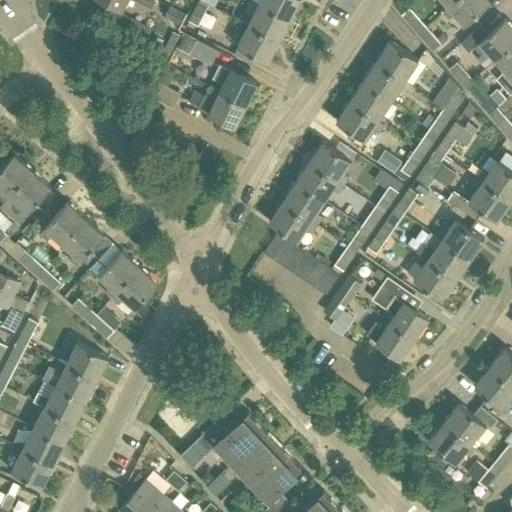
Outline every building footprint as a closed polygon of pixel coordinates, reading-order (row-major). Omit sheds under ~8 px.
[(154,0),(106,0),(123,8),(127,0),(138,0),(151,7),(154,0)] [(209,4),(201,0),(198,0),(188,20),(189,20),(198,25),(209,4)] [(295,8),(298,0),(260,0),(260,3),(290,18),(291,15),(293,17),(297,10),(295,8)] [(442,11),(454,0),(443,0),(448,4),(441,10),(442,11)] [(489,0),(454,0),(442,11),(448,18),(455,12),(465,23),(490,1),(489,0)] [(279,40),(290,18),(260,3),(253,15),(247,12),(242,21),(279,40)] [(103,19),(112,24),(132,33),(143,39),(149,26),(138,20),(109,6),(104,18),(103,19)] [(401,14),(417,33),(426,25),(410,6),(401,14)] [(496,59),(511,44),(511,25),(505,18),(489,33),(481,24),(461,42),(468,52),(474,47),(480,54),(486,48),(496,59)] [(268,61),(279,40),(242,21),(237,31),(244,34),(238,46),(268,61)] [(431,31),(426,25),(417,33),(433,51),(435,50),(440,57),(453,46),(447,39),(442,43),(436,37),(431,31)] [(211,64),(218,50),(185,32),(177,47),(211,64)] [(378,60),(406,79),(420,59),(391,40),(378,60)] [(511,44),(496,59),(505,69),(496,78),(510,95),(511,92),(511,44)] [(393,99),(406,79),(378,60),(364,80),(393,99)] [(473,79),(457,60),(448,68),(464,87),(473,79)] [(220,91),(246,104),(257,83),(231,69),(231,70),(219,64),(213,78),(223,84),(220,91)] [(151,95),(173,107),(180,93),(167,86),(175,71),(165,66),(157,81),(158,81),(151,95)] [(497,106),(473,79),(464,87),(488,114),(497,106)] [(393,99),(364,80),(351,100),(379,119),(380,118),(383,113),(389,117),(398,103),(393,99)] [(454,112),(465,96),(456,89),(445,105),(454,112)] [(235,125),(246,104),(220,91),(216,98),(205,93),(199,106),(209,111),(209,112),(235,125)] [(380,118),(379,119),(351,100),(337,120),(366,139),(374,127),(380,131),(385,123),(380,118)] [(445,105),(431,125),(441,131),(454,112),(445,105)] [(511,141),(511,140),(511,123),(497,106),(488,114),(511,141)] [(464,127),(455,120),(437,146),(446,153),(457,138),(466,144),(473,133),(477,127),(469,121),(464,127)] [(431,125),(417,144),(427,151),(441,131),(431,125)] [(310,160),(345,184),(350,176),(344,172),(352,159),(356,152),(340,141),(335,148),(324,140),(310,160)] [(427,151),(417,144),(400,169),(401,169),(397,174),(405,180),(409,175),(410,175),(427,151)] [(441,160),(446,153),(437,146),(422,168),(424,170),(419,177),(427,182),(432,175),(435,176),(445,163),(441,160)] [(394,172),(402,161),(385,149),(377,160),(394,172)] [(511,199),(511,197),(511,155),(506,151),(499,161),(497,160),(488,172),(481,167),(476,174),(511,199)] [(0,197),(4,201),(32,169),(14,153),(0,168),(0,186),(2,189),(0,190),(0,197)] [(339,192),(345,184),(310,160),(297,180),(325,199),(333,188),(339,192)] [(32,169),(4,201),(10,196),(27,211),(50,185),(32,169)] [(497,219),(511,199),(476,174),(470,183),(478,187),(470,200),(453,189),(447,199),(477,219),(483,210),(497,220),(498,219),(497,219)] [(317,212),(325,199),(297,180),(283,200),(318,223),(323,215),(317,212)] [(389,184),(376,204),(385,211),(399,191),(389,184)] [(395,207),(404,213),(418,193),(409,187),(395,207)] [(312,232),(318,223),(283,200),(270,221),(298,240),(306,227),(312,232)] [(63,243),(86,217),(67,201),(44,226),(39,233),(47,239),(52,233),(63,243)] [(376,204),(362,224),(371,230),(385,211),(376,204)] [(390,233),(404,213),(395,207),(381,227),(390,233)] [(86,217),(63,243),(73,252),(68,258),(76,265),(81,259),(104,233),(86,217)] [(442,239),(470,258),(484,239),(484,238),(456,219),(455,219),(456,220),(442,239)] [(357,250),(371,230),(362,224),(348,244),(357,250)] [(0,242),(8,250),(16,241),(0,226),(0,242)] [(376,253),(390,233),(381,227),(367,246),(368,247),(364,252),(371,257),(375,252),(376,253)] [(274,258),(287,238),(277,231),(264,251),(274,258)] [(284,265),(298,245),(287,238),(274,258),(284,265)] [(456,278),(470,258),(442,239),(435,249),(423,240),(417,251),(428,259),(429,259),(456,278)] [(35,274),(43,265),(25,249),(16,241),(8,250),(35,274)] [(334,264),(332,267),(340,273),(343,271),(357,250),(348,244),(334,264)] [(295,272),(308,252),(298,245),(284,265),(295,272)] [(111,296),(139,265),(121,249),(98,274),(109,284),(104,290),(111,296)] [(305,279),(319,259),(308,252),(295,272),(305,279)] [(315,286),(329,265),(319,259),(305,279),(315,286)] [(442,298),(456,278),(429,259),(428,259),(415,279),(442,298)] [(53,290),(61,281),(43,265),(35,274),(53,290)] [(119,303),(124,297),(134,307),(157,281),(139,265),(111,296),(119,303)] [(340,273),(332,267),(329,265),(315,286),(326,293),(340,273)] [(12,292),(15,293),(21,281),(0,270),(0,287),(3,281),(15,288),(12,292)] [(339,286),(353,296),(363,283),(349,273),(339,286)] [(0,303),(7,308),(9,305),(23,313),(29,302),(14,294),(15,293),(12,292),(15,288),(3,281),(0,287),(0,303)] [(337,319),(353,296),(339,286),(323,309),(337,319)] [(275,308),(281,299),(275,294),(269,304),(275,308)] [(388,320),(414,338),(428,318),(402,300),(402,299),(394,294),(385,307),(393,313),(388,320)] [(78,296),(71,305),(85,317),(92,309),(78,296)] [(64,326),(70,315),(49,303),(43,314),(64,326)] [(114,329),(92,309),(85,317),(107,338),(109,335),(124,349),(131,341),(116,327),(114,329)] [(17,338),(27,343),(38,322),(28,316),(17,338)] [(400,358),(414,338),(388,320),(383,326),(375,320),(366,334),(374,339),(400,358)] [(17,364),(27,343),(17,338),(7,359),(17,364)] [(70,353),(66,361),(96,377),(108,355),(77,339),(70,353)] [(511,351),(506,347),(491,366),(511,383),(511,351)] [(91,387),(96,377),(57,357),(53,366),(61,370),(55,383),(86,398),(90,399),(94,391),(91,387)] [(0,382),(6,386),(17,364),(7,359),(0,372),(0,382)] [(511,402),(508,399),(511,393),(511,383),(491,366),(488,368),(486,367),(481,373),(483,375),(475,384),(502,406),(507,411),(511,404),(511,402)] [(75,420),(86,398),(55,383),(48,396),(38,390),(33,401),(43,405),(44,404),(75,420)] [(473,412),(461,402),(445,421),(471,443),(487,424),(492,425),(499,416),(482,402),(473,412)] [(64,441),(75,420),(44,404),(43,405),(33,426),(64,441)] [(216,441),(234,460),(266,429),(248,410),(242,415),(237,420),(227,408),(214,420),(196,438),(207,450),(216,441)] [(477,447),(471,443),(445,421),(437,431),(435,429),(429,436),(430,438),(429,440),(456,462),(464,451),(470,456),(477,447)] [(53,463),(64,441),(33,426),(22,447),(53,463)] [(234,460),(251,478),(284,447),(266,429),(234,460)] [(511,444),(510,442),(494,461),(503,468),(511,456),(511,444)] [(42,484),(53,463),(22,447),(11,468),(42,484)] [(301,466),(284,447),(251,478),(268,496),(264,500),(275,511),(289,499),(278,488),(301,466)] [(486,488),(503,468),(494,461),(478,480),(486,488)] [(178,490),(187,480),(174,469),(165,479),(178,490)] [(222,471),(207,485),(216,494),(231,480),(222,471)] [(120,507),(125,511),(147,511),(165,492),(147,476),(142,482),(136,477),(126,488),(121,484),(109,497),(120,507)] [(336,511),(341,508),(323,489),(298,511),(336,511)] [(0,505),(2,507),(0,511),(12,511),(8,510),(15,495),(7,491),(0,505)] [(179,511),(183,508),(165,492),(147,511),(179,511)] [(203,511),(212,511),(217,507),(210,501),(202,511),(203,511)]
